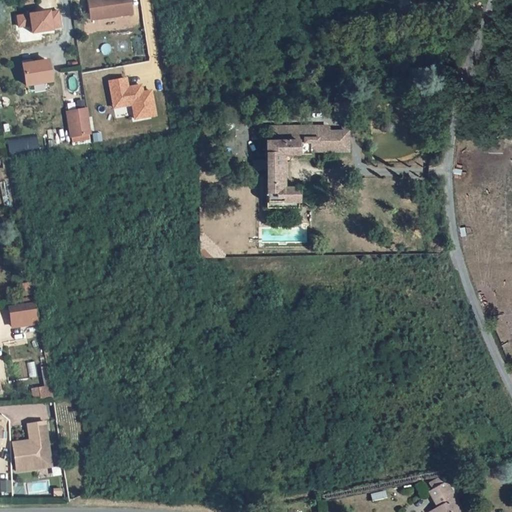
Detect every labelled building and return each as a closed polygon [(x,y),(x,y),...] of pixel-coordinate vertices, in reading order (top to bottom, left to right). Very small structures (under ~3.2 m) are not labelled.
[(87,0),(91,19),(124,14),(133,13),(130,0),(87,0)] [(53,30),(52,28),(62,26),(60,11),(50,12),(50,11),(18,16),(20,26),(32,24),(33,33),(53,30)] [(24,64),(27,85),(52,81),(48,60),(34,62),(24,64)] [(127,78),(110,81),(114,101),(122,99),(123,106),(133,104),(135,119),(156,116),(152,92),(143,93),(142,86),(132,87),(133,89),(129,89),(127,78)] [(67,112),(70,136),(88,133),(90,133),(86,109),(67,112)] [(336,144),(336,127),(319,127),(319,136),(308,136),(308,133),(303,133),(303,136),(266,137),(265,198),(296,198),(319,198),(320,189),(297,189),(297,184),(281,184),(281,169),(283,169),(284,163),(281,163),(281,152),(297,151),(297,144),(336,144)] [(89,139),(88,133),(70,136),(71,142),(89,139)] [(8,150),(37,149),(36,135),(7,137),(8,150)] [(9,307),(11,326),(38,323),(34,303),(18,305),(18,306),(9,307)] [(0,388),(9,385),(4,370),(0,371),(0,388)] [(16,482),(50,473),(38,429),(21,433),(26,449),(27,453),(10,457),(16,482)] [(9,454),(10,457),(27,453),(26,449),(9,454)] [(439,503),(433,506),(436,511),(464,511),(445,478),(430,487),(439,503)] [(0,480),(0,491),(10,491),(10,480),(0,480)]
